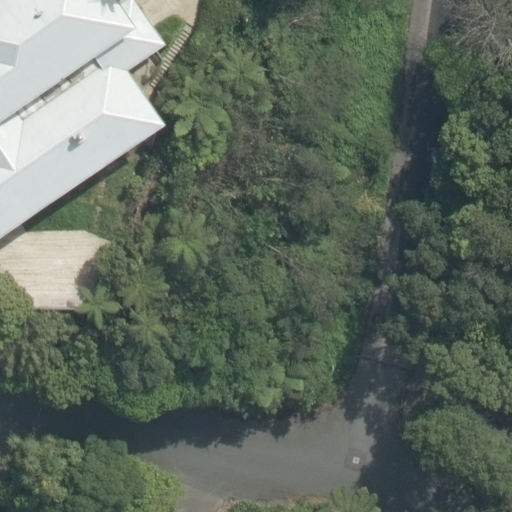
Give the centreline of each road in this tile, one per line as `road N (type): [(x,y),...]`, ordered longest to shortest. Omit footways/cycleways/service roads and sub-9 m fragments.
road 1 (residential): [(373,467),(448,0)]
road 2 (residential): [(373,467),(0,398)]
